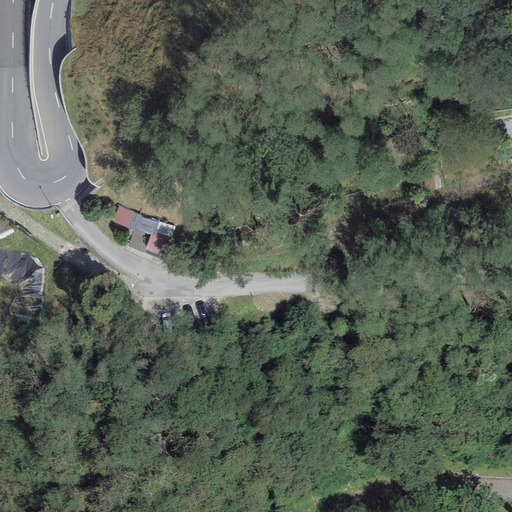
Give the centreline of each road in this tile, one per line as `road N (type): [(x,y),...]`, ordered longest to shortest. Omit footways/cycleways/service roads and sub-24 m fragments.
road 1 (unclassified): [(511,274),(182,285),(114,261),(55,181)]
road 2 (track): [(114,261),(214,262),(511,183)]
road 3 (tertiary): [(55,181),(28,181),(15,164),(13,0)]
road 4 (tertiary): [(52,0),(47,64),(70,162),(55,181)]
road 5 (unclassified): [(345,511),(397,496),(511,490)]
